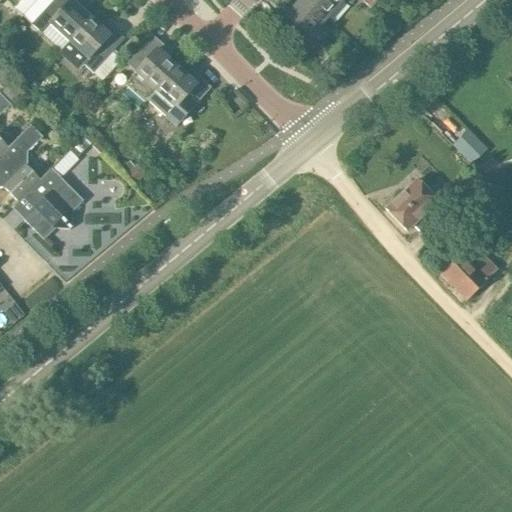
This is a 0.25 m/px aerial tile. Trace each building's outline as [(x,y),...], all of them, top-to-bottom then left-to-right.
[(69,42),(91,19),(82,11),(87,5),(81,0),(54,0),(32,25),(42,34),(50,25),(69,42)] [(327,18),(306,0),(301,0),(296,7),(290,2),(273,21),(301,46),(308,38),(309,39),(327,18)] [(306,0),(327,18),(343,0),(346,0),(351,4),(354,0),(306,0)] [(370,0),(365,0),(362,3),(372,13),(378,7),(370,0)] [(59,54),(78,71),(84,65),(94,73),(125,39),(105,22),(100,27),(91,19),(69,42),(59,54)] [(136,72),(135,73),(136,73),(125,85),(145,104),(147,101),(156,91),(177,68),(168,60),(173,54),(153,36),(128,64),(136,72)] [(26,87),(36,77),(18,60),(8,70),(26,87)] [(156,91),(147,101),(177,127),(211,88),(192,71),(187,76),(177,68),(156,91)] [(0,116),(11,105),(0,94),(0,157),(10,148),(9,148),(0,138),(0,116)] [(0,188),(4,188),(19,203),(24,198),(41,181),(41,180),(28,166),(28,153),(43,138),(31,126),(9,148),(10,148),(0,157),(0,188)] [(93,128),(88,134),(98,144),(104,138),(93,128)] [(470,163),(486,148),(466,128),(451,143),(470,163)] [(52,169),(41,180),(41,181),(24,198),(34,208),(23,220),(44,240),(56,229),(70,230),(73,227),(72,213),(84,201),(52,169)] [(471,216),(493,194),(478,179),(456,200),(471,216)] [(407,231),(436,203),(415,181),(386,209),(407,231)] [(475,267),(459,250),(437,271),(467,302),(489,282),(487,279),(496,271),(484,259),(475,267)]
